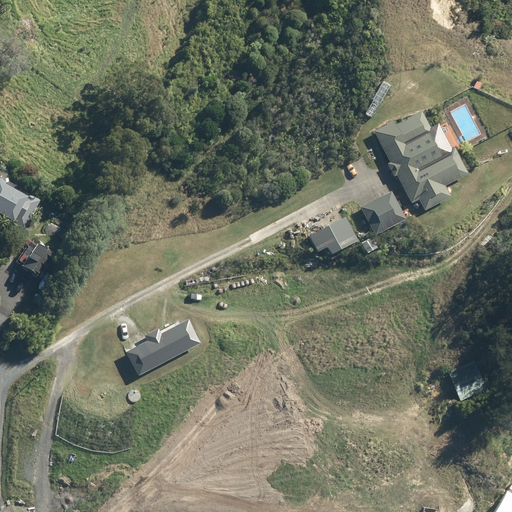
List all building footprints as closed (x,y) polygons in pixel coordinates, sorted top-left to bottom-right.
[(425,105),(373,130),(407,198),(414,195),(421,209),(447,196),(440,182),(458,174),(425,105)] [(0,183),(0,212),(21,225),(34,203),(0,183)] [(389,190),(357,207),(371,232),(403,215),(389,190)] [(342,214),(304,237),(319,260),(356,237),(342,214)] [(32,238),(16,262),(36,275),(52,252),(32,238)] [(368,239),(357,245),(362,256),(373,250),(368,239)] [(474,360),(447,371),(459,401),(486,390),(474,360)]
